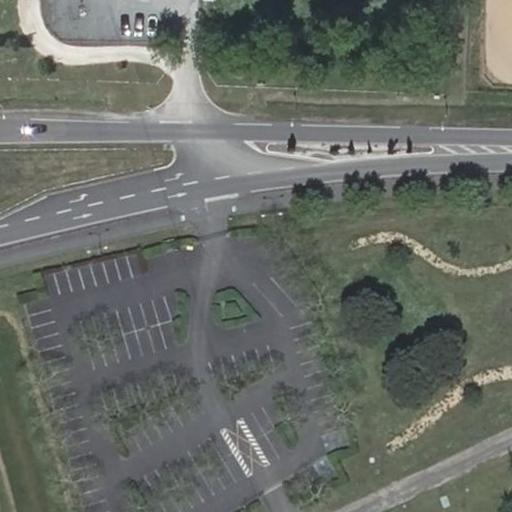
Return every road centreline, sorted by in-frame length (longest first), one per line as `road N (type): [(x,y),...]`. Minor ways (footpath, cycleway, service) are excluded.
road 1 (tertiary): [(511,143),(198,133)]
road 2 (tertiary): [(205,192),(511,161)]
road 3 (tertiary): [(0,234),(53,205),(185,172),(200,154)]
road 4 (tertiary): [(0,237),(205,192)]
road 5 (tertiary): [(198,133),(0,130)]
